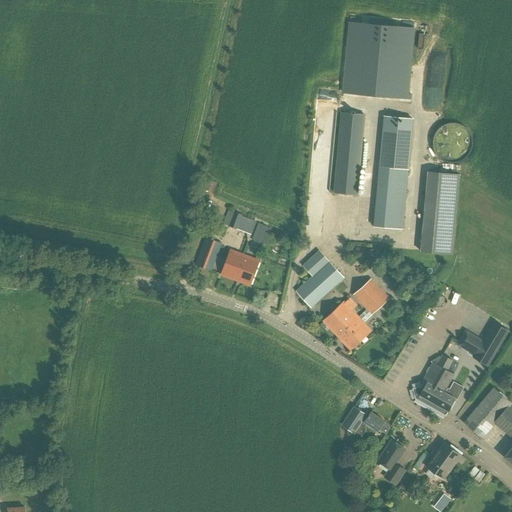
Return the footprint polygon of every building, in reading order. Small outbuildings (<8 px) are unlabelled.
[(415,28),(349,21),(342,93),(411,100),(412,94),(409,94),(415,28)] [(358,196),(365,115),(340,112),(333,193),(358,196)] [(414,119),(383,116),(373,227),(403,230),(414,119)] [(453,255),(460,174),(428,171),(420,252),(453,255)] [(252,235),(257,221),(229,210),(224,225),(252,235)] [(259,243),(266,226),(258,223),(251,240),(259,243)] [(212,271),(222,244),(205,238),(195,264),(212,271)] [(249,285),(258,262),(231,251),(222,274),(249,285)] [(311,308),(344,278),(319,251),(303,266),(312,276),(296,291),(311,308)] [(372,315),(390,299),(371,279),(352,295),(372,315)] [(339,337),(359,318),(344,302),(324,321),(339,337)] [(351,350),(371,331),(359,318),(339,337),(351,350)] [(473,358),(487,366),(508,331),(494,323),(482,341),(466,332),(457,346),(474,356),(473,358)] [(448,371),(453,361),(442,355),(437,365),(432,362),(422,381),(426,384),(420,395),(448,411),(455,399),(457,400),(464,388),(453,382),(449,389),(448,388),(446,391),(445,391),(454,375),(448,371)] [(482,438),(495,422),(510,406),(511,402),(494,388),(464,423),(482,438)] [(495,422),(511,436),(511,407),(510,406),(495,422)] [(358,435),(364,426),(359,422),(362,417),(352,410),(342,425),(358,435)] [(385,422),(371,412),(364,422),(378,432),(379,430),(386,434),(391,426),(385,422)] [(404,449),(393,441),(388,449),(386,448),(377,462),(388,469),(383,477),(396,486),(406,471),(396,464),(398,462),(396,461),(404,449)] [(445,442),(427,467),(444,479),(463,453),(452,445),(451,447),(445,442)] [(472,475),(483,482),(489,474),(478,466),(472,475)]
